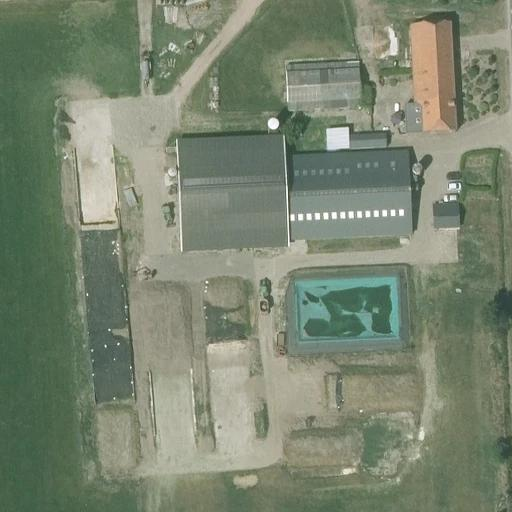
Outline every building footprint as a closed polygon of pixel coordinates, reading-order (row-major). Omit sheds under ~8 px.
[(409,28),(414,107),(404,108),(405,137),(454,135),(449,26),(409,28)] [(284,68),(287,115),(360,110),(357,63),(284,68)] [(386,149),(385,136),(336,139),(337,152),(386,149)] [(410,237),(406,154),(283,160),(283,143),(175,148),(180,251),(287,246),(287,243),(410,237)] [(459,203),(433,206),(436,229),(462,225),(459,203)]
